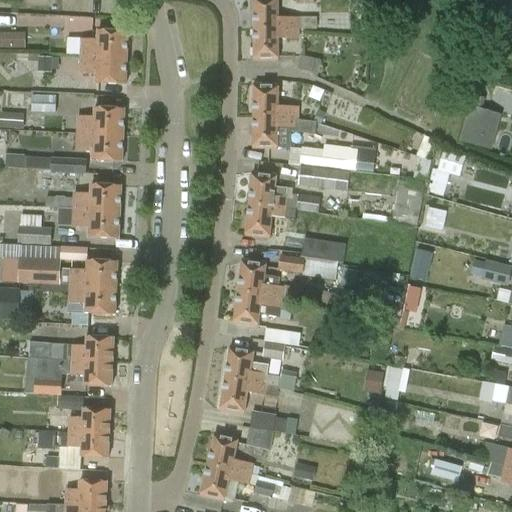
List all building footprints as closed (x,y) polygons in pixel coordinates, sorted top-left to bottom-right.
[(253,0),(254,30),(299,29),(314,29),(314,18),(276,18),(276,0),(253,0)] [(68,35),(95,36),(95,15),(20,14),(20,25),(68,26),(68,35)] [(277,61),(277,40),(299,39),(299,29),(254,30),(254,61),(277,61)] [(0,45),(25,46),(26,32),(0,31),(0,45)] [(80,40),(80,57),(126,59),(127,34),(97,32),(96,40),(80,40)] [(23,56),(23,71),(52,71),(52,56),(23,56)] [(79,74),(95,75),(94,83),(125,85),(126,59),(80,57),(79,74)] [(300,57),(298,70),(317,75),(320,61),(300,57)] [(299,107),(276,107),(277,86),(254,85),(253,118),(299,118),(299,107)] [(32,96),(31,113),(56,113),(56,97),(32,96)] [(77,117),(76,134),(122,137),(124,112),(93,110),(93,117),(77,117)] [(470,120),(464,143),(479,148),(492,152),(501,118),(473,111),(470,120)] [(24,114),(1,113),(0,124),(0,128),(23,130),(24,114)] [(298,128),(299,118),(253,118),(253,150),(276,150),(276,128),(298,128)] [(75,151),(91,152),(91,160),(121,162),(122,137),(76,134),(75,151)] [(301,151),(300,165),(326,169),(341,171),(357,173),(360,151),(324,146),(324,151),(302,148),(301,151)] [(461,176),(465,155),(440,151),(433,193),(446,195),(449,174),(461,176)] [(24,156),(6,155),(5,168),(23,169),(24,156)] [(51,173),(57,174),(86,176),(87,161),(52,159),(51,173)] [(301,168),(299,187),(347,192),(349,173),(301,168)] [(293,190),(274,187),(275,176),(252,174),(249,206),(296,211),(318,214),(320,200),(292,196),(293,190)] [(397,216),(422,217),(423,182),(399,181),(397,216)] [(90,187),(89,194),(73,194),(72,211),(119,214),(120,188),(113,188),(113,187),(96,186),(96,187),(90,187)] [(49,206),(69,207),(69,197),(50,197),(49,206)] [(270,218),(295,220),(296,211),(249,206),(245,237),(267,240),(270,218)] [(444,229),(448,211),(429,207),(425,226),(444,229)] [(118,239),(119,214),(72,211),(72,228),(88,229),(87,237),(94,238),(94,239),(111,240),(111,238),(118,239)] [(18,227),(17,244),(51,246),(52,229),(18,227)] [(304,241),(302,258),(343,264),(345,246),(304,241)] [(87,263),(87,271),(60,269),(60,261),(87,263),(88,249),(61,248),(61,249),(1,246),(0,257),(0,283),(29,285),(29,286),(116,290),(118,265),(110,264),(110,263),(93,262),(93,263),(87,263)] [(413,276),(429,278),(432,252),(417,250),(413,276)] [(303,275),(305,260),(282,257),(280,256),(278,271),(303,275)] [(280,278),(264,276),(265,265),(243,261),(238,293),(283,300),(326,306),(328,293),(284,287),(284,288),(278,287),(280,278)] [(511,267),(486,261),(481,281),(508,288),(511,269),(511,267)] [(115,315),(116,290),(29,286),(29,292),(68,293),(68,304),(69,304),(68,313),(91,314),(91,315),(108,316),(108,315),(115,315)] [(0,320),(18,322),(19,290),(0,289),(0,320)] [(282,303),(283,300),(238,293),(234,325),(256,328),(258,315),(290,320),(292,304),(282,303)] [(378,321),(371,359),(385,362),(392,323),(378,321)] [(499,346),(511,349),(511,327),(503,326),(499,346)] [(266,329),(264,342),(298,347),(300,334),(291,333),(266,329)] [(86,339),(86,347),(30,343),(29,359),(113,364),(114,340),(109,340),(109,339),(91,338),(91,339),(86,339)] [(285,346),(265,343),(263,359),(283,362),(285,346)] [(511,350),(494,347),(491,361),(511,365),(511,350)] [(268,366),(251,363),(253,352),(231,348),(226,381),(278,390),(294,393),(297,374),(282,371),(281,378),(267,375),(268,366)] [(111,386),(113,364),(29,359),(27,359),(25,394),(34,394),(34,395),(61,396),(62,375),(84,376),(84,386),(88,386),(88,387),(106,387),(106,386),(111,386)] [(391,369),(389,379),(402,381),(404,371),(391,369)] [(277,398),(278,390),(226,381),(221,411),(243,415),(246,393),(277,398)] [(511,387),(504,386),(493,384),(491,391),(507,394),(505,404),(511,405),(511,387)] [(83,411),(83,419),(69,418),(68,433),(109,435),(110,412),(106,412),(106,411),(87,410),(86,411),(83,411)] [(273,432),(274,433),(285,435),(287,420),(275,418),(276,416),(252,413),(250,428),(273,432)] [(273,432),(250,428),(246,446),(270,451),(274,433),(273,432)] [(108,458),(109,435),(68,433),(57,433),(56,445),(67,445),(67,448),(81,449),(81,457),(85,457),(85,458),(103,459),(104,458),(108,458)] [(253,465),(233,460),(238,440),(215,435),(208,466),(252,476),(252,475),(262,478),(265,463),(254,461),(253,465)] [(511,450),(486,444),(483,459),(489,461),(489,463),(504,467),(511,468),(511,450)] [(471,458),(467,470),(483,475),(487,463),(471,458)] [(431,459),(427,474),(457,483),(462,468),(431,459)] [(250,485),(252,476),(208,466),(201,497),(223,502),(224,499),(235,502),(239,483),(250,485)] [(511,468),(504,467),(500,483),(511,486),(511,468)] [(79,483),(79,490),(65,490),(65,495),(30,494),(30,493),(21,493),(20,504),(25,505),(106,507),(107,484),(102,484),(102,483),(83,482),(83,483),(79,483)] [(462,505),(462,506),(476,510),(479,500),(465,496),(463,503),(456,501),(456,504),(462,505)]
